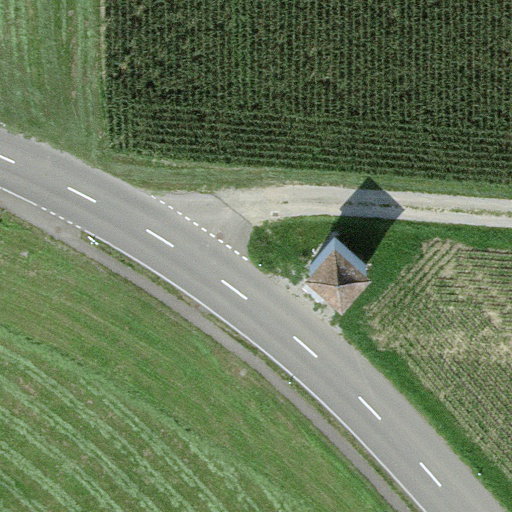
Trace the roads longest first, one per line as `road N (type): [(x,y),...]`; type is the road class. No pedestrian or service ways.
road 1 (tertiary): [(466,511),(322,362),(231,286),(133,220),(0,157)]
road 2 (track): [(511,216),(301,202),(133,220)]
